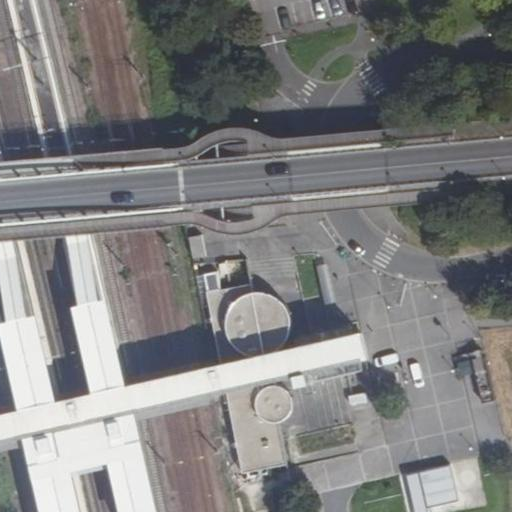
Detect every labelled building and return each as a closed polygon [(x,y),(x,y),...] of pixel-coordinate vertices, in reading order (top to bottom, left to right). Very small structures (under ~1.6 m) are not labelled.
[(104,299),(82,198),(60,202),(83,304),(104,299)] [(33,316),(10,211),(0,212),(0,267),(12,321),(33,316)] [(220,358),(288,343),(290,336),(292,331),(293,326),(293,321),(292,317),(291,312),(288,307),(285,303),(282,300),(278,297),(274,294),(269,293),(264,292),(259,292),(255,292),(251,284),(207,293),(220,358)] [(0,439),(3,438),(18,435),(25,433),(33,465),(44,511),(88,511),(77,465),(84,463),(104,459),(110,458),(123,511),(160,511),(136,407),(226,386),(260,379),(294,371),(297,386),(312,382),(334,377),(341,376),(361,371),(357,356),(364,354),(361,339),(358,326),(323,335),(300,340),(288,343),(220,358),(135,378),(129,380),(128,374),(113,312),(110,298),(104,299),(83,304),(76,306),(79,320),(95,387),(61,395),(60,390),(45,328),(42,314),(33,316),(12,321),(3,323),(6,337),(22,404),(0,409),(0,439)] [(260,379),(226,386),(243,473),(288,465),(280,423),(283,422),(287,420),(291,416),(293,412),(294,407),(294,402),(293,396),(291,393),(288,390),(283,387),(279,386),(273,386),(266,388),(260,379)]
